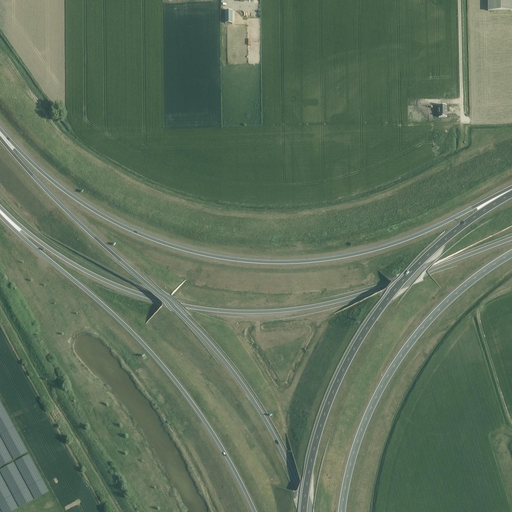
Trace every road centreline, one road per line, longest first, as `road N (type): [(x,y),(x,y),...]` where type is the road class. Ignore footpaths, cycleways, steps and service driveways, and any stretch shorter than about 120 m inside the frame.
road 1 (trunk): [(511,187),(371,250),(247,261),(168,245),(100,215),(0,129)]
road 2 (trunk): [(0,206),(47,247),(117,285),(243,312),(343,299),(511,238)]
road 3 (trunk): [(306,511),(271,431),(214,349),(0,138)]
road 4 (trunk): [(511,193),(424,257),(363,332),(319,426),(303,511)]
road 5 (trunk): [(0,216),(149,351),(207,426),(253,511)]
road 6 (trunk): [(341,511),(367,413),(398,359),(458,290),(511,254)]
road 7 (unclassified): [(462,120),(459,0)]
